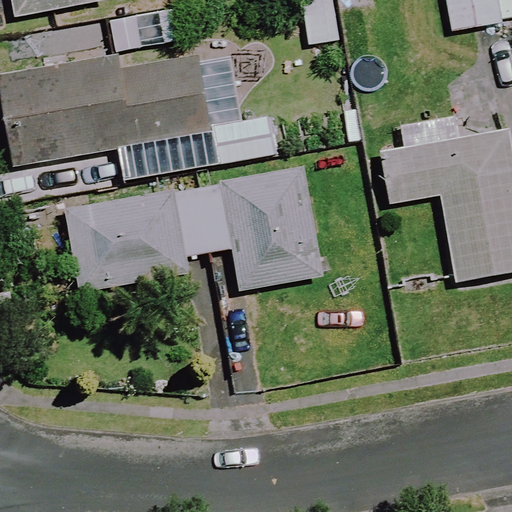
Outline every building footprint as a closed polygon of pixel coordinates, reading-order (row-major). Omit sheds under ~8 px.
[(9,0),(14,23),(103,6),(102,0),(9,0)] [(508,25),(503,0),(445,0),(451,34),(508,25)] [(209,132),(195,58),(0,95),(0,96),(14,170),(126,149),(132,183),(277,155),(270,121),(209,132)] [(511,134),(458,142),(455,121),(400,129),(403,152),(382,155),(389,207),(441,200),(453,285),(511,276),(511,134)] [(323,279),(303,172),(174,196),(173,191),(66,211),(82,297),(186,278),(183,262),(233,253),(241,294),(323,279)]
